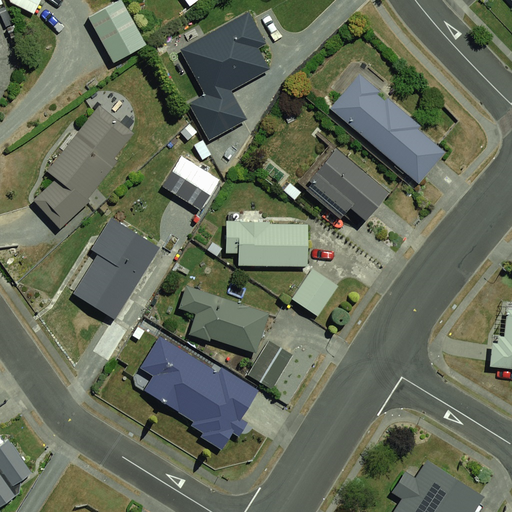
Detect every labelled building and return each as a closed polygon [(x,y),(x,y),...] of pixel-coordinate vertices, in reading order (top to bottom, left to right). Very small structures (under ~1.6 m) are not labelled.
[(125,0),(113,0),(86,13),(109,64),(147,46),(125,0)] [(511,0),(503,0),(511,9),(511,0)] [(252,8),(177,45),(205,102),(238,85),(225,58),(267,38),(252,8)] [(352,74),(323,106),(416,187),(445,155),(352,74)] [(25,191),(57,218),(131,133),(98,105),(25,191)] [(329,137),(297,177),(359,225),(391,185),(329,137)] [(62,291),(109,320),(156,243),(109,215),(62,291)] [(314,216),(220,216),(221,266),(314,265),(314,216)] [(292,299),(318,316),(344,277),(318,260),(292,299)] [(266,307),(175,279),(160,327),(251,354),(266,307)] [(511,308),(501,308),(497,343),(488,342),(485,372),(511,374),(511,308)] [(114,321),(96,349),(111,359),(130,331),(114,321)] [(253,396),(150,336),(121,385),(224,445),(253,396)] [(0,493),(24,478),(0,441),(0,493)] [(417,454),(384,511),(467,511),(480,490),(417,454)]
